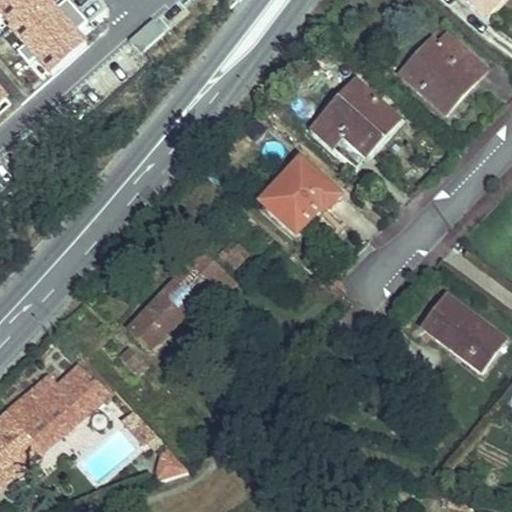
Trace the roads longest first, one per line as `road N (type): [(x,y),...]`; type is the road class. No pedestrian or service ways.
road 1 (secondary): [(282,0),(218,99),(0,342)]
road 2 (residential): [(511,141),(377,278)]
